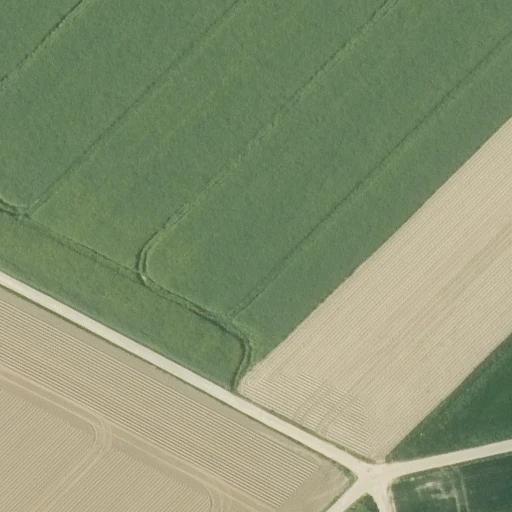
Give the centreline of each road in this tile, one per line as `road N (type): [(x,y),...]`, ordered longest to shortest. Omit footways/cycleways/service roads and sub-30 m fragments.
road 1 (track): [(381,483),(0,284)]
road 2 (track): [(511,352),(381,483)]
road 3 (track): [(511,453),(381,483)]
